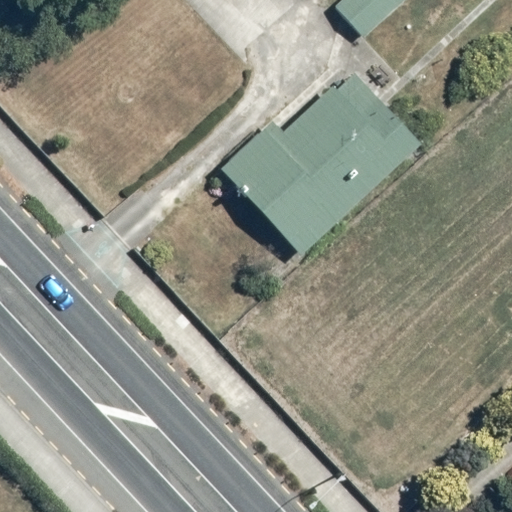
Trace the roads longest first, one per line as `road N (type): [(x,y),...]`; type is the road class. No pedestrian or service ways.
road 1 (secondary): [(0,210),(282,511)]
road 2 (secondary): [(175,511),(0,325)]
